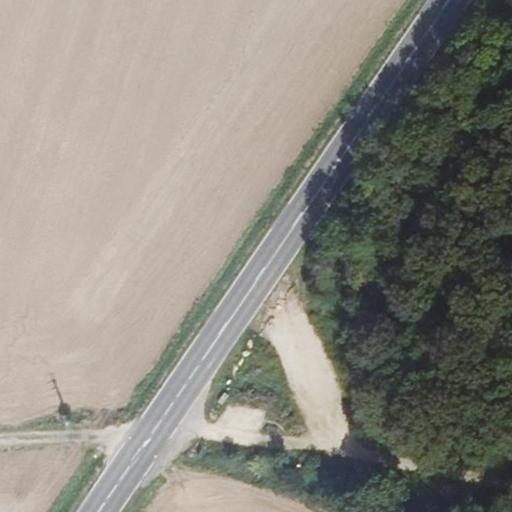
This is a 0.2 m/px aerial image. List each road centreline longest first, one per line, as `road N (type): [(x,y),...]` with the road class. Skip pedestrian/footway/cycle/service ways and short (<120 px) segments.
road 1 (secondary): [(448,0),(96,511)]
road 2 (track): [(511,482),(365,449),(216,428),(151,431)]
road 3 (track): [(328,445),(311,370),(259,274)]
